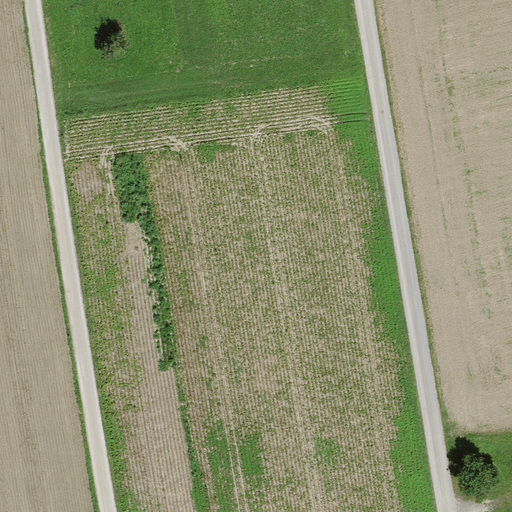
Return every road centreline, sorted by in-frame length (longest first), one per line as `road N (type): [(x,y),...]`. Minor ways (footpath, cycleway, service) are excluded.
road 1 (track): [(447,511),(363,0)]
road 2 (track): [(107,511),(27,0)]
